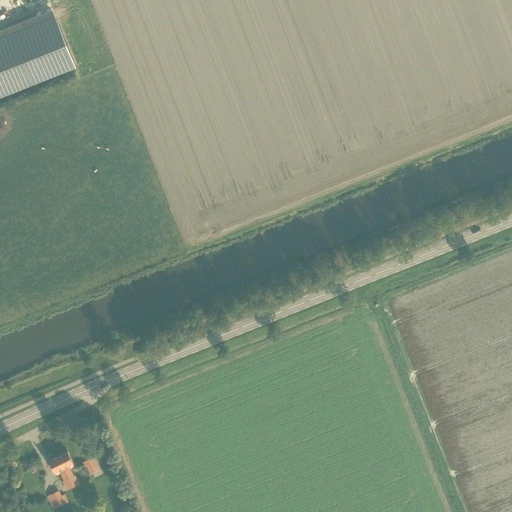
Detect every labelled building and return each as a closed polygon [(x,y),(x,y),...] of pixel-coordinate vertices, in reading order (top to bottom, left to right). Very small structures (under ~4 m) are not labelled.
[(58,19),(0,42),(0,96),(76,66),(58,19)] [(59,455),(74,486),(80,483),(76,474),(75,475),(74,473),(70,466),(75,464),(68,450),(59,455)] [(74,486),(59,455),(49,460),(55,473),(60,471),(64,479),(62,480),(67,490),(74,486)] [(94,457),(85,462),(90,474),(100,470),(94,457)] [(47,496),(54,509),(69,502),(65,494),(62,495),(60,490),(47,496)]
